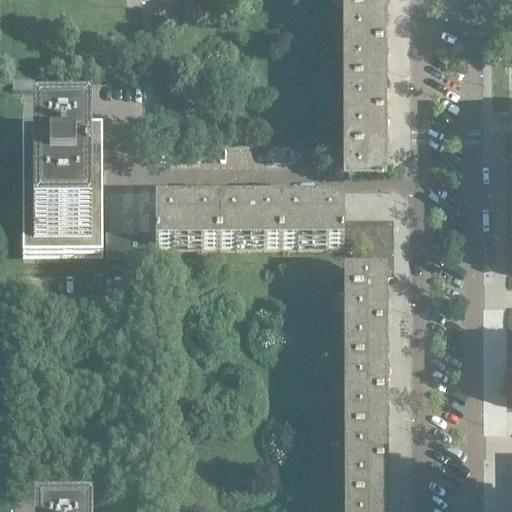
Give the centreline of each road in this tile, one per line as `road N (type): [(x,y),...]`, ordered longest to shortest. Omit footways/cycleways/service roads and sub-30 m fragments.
road 1 (residential): [(478,511),(475,37)]
road 2 (residential): [(417,184),(419,511)]
road 3 (residential): [(417,184),(135,180)]
road 4 (residential): [(416,38),(417,184)]
